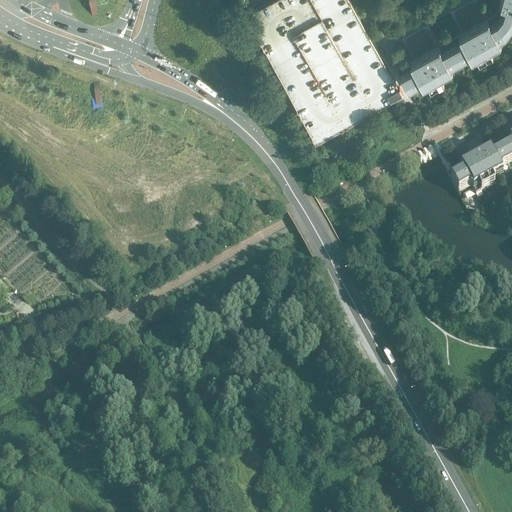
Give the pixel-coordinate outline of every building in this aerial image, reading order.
[(398,86),(371,38),(350,0),(272,0),(260,7),(254,10),(245,15),(315,142),(390,101),(402,94),(401,91),(402,90),(399,85),(398,86)] [(511,0),(499,0),(497,10),(494,13),(483,20),(482,16),(476,5),(473,3),(456,12),(456,16),(462,28),(465,29),(459,33),(451,37),(453,41),(464,60),(471,56),(473,61),(503,44),(500,40),(507,36),(511,29),(511,0)] [(434,43),(427,31),(425,30),(407,39),(407,43),(414,54),(416,56),(397,67),(398,69),(409,90),(422,83),(425,88),(438,80),(454,71),(451,67),(464,60),(453,41),(451,37),(434,47),(434,43)] [(511,118),(507,121),(507,125),(511,134),(511,140),(501,146),(505,152),(511,165),(511,118)] [(511,169),(511,165),(505,152),(501,146),(485,155),(485,152),(478,140),(475,138),(458,148),(458,151),(465,163),(467,165),(452,174),(448,176),(460,199),(473,192),(476,196),(505,180),(502,175),(511,169)]
